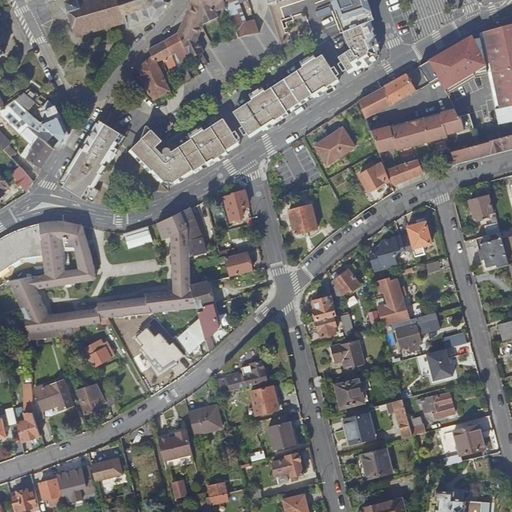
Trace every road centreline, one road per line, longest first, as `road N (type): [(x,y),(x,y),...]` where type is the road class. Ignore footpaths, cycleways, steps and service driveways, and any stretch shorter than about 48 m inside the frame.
road 1 (residential): [(283,297),(166,399),(96,438),(0,473)]
road 2 (residential): [(437,185),(511,461)]
road 3 (residential): [(246,159),(127,219),(30,207)]
road 4 (residential): [(283,297),(340,511)]
road 5 (residential): [(437,185),(358,230),(283,297)]
road 6 (residential): [(401,61),(246,159)]
road 7 (residential): [(246,159),(283,297)]
road 8 (unclassified): [(93,98),(64,91),(19,0)]
road 9 (residential): [(93,98),(180,0)]
road 10 (residential): [(30,207),(93,98)]
